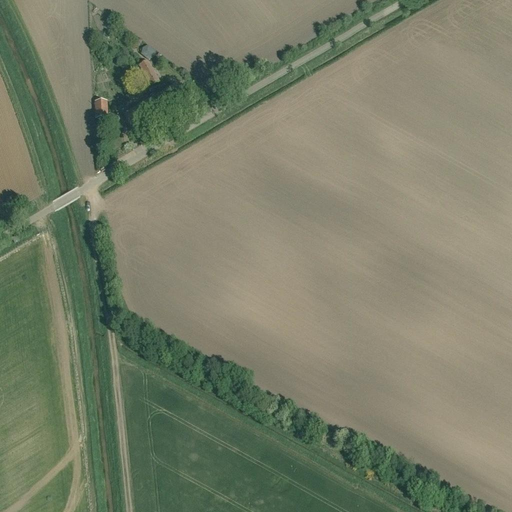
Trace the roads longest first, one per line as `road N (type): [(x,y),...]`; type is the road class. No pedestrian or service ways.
road 1 (residential): [(408,0),(0,231)]
road 2 (unknown): [(80,189),(115,318)]
